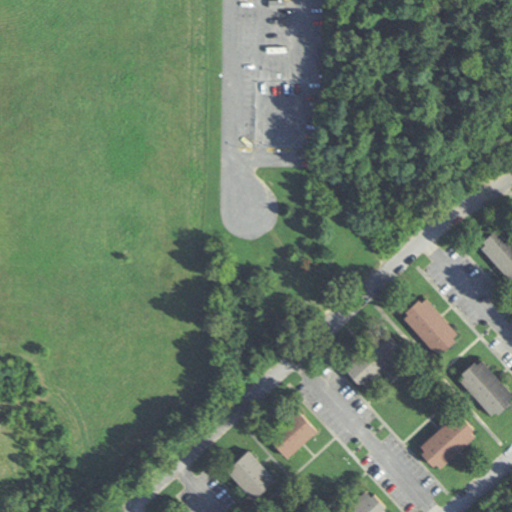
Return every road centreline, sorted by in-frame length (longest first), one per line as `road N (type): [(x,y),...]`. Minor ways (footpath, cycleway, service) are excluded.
road 1 (residential): [(148,491),(456,213),(511,176)]
road 2 (residential): [(454,511),(136,506),(148,491)]
road 3 (residential): [(430,511),(294,358)]
road 4 (residential): [(511,339),(425,243)]
